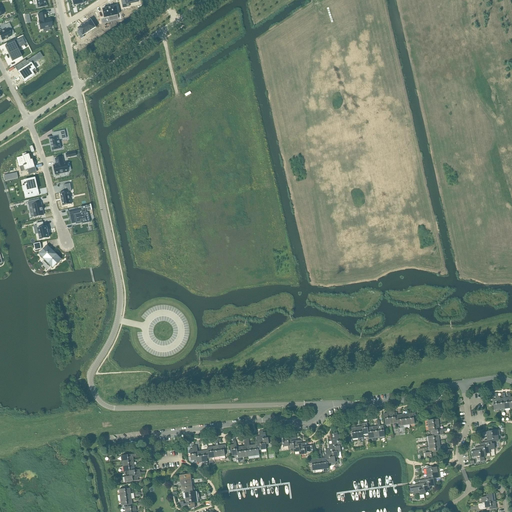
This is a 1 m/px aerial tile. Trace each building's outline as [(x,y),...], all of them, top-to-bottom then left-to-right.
[(120,0),(122,8),(129,7),(129,4),(138,2),(137,0),(120,0)] [(116,6),(102,9),(104,17),(108,17),(109,20),(118,18),(117,15),(118,15),(116,6)] [(45,13),(38,15),(39,21),(38,21),(40,29),(43,29),(43,32),(50,31),(49,28),(52,27),(50,19),(47,20),(45,13)] [(79,31),(76,32),(81,39),(84,37),(83,36),(95,28),(91,20),(86,23),(82,25),(78,28),(79,31)] [(6,29),(0,31),(0,37),(1,41),(11,36),(11,35),(14,34),(12,30),(9,24),(9,23),(4,26),(5,26),(6,29)] [(22,38),(5,46),(9,53),(8,53),(12,61),(12,62),(21,57),(17,48),(25,44),(22,38)] [(22,69),(18,72),(24,81),(24,82),(37,73),(35,70),(40,66),(37,61),(43,57),(39,52),(26,61),(25,60),(19,64),(22,69)] [(209,86),(203,88),(204,93),(205,98),(212,96),(212,97),(212,99),(213,101),(219,100),(218,95),(229,92),(227,86),(228,86),(228,85),(226,85),(225,82),(221,83),(220,81),(216,82),(216,84),(209,86)] [(53,137),(49,138),(52,151),(61,150),(59,140),(58,136),(65,135),(64,131),(52,133),(53,137)] [(23,156),(17,158),(20,167),(21,171),(34,167),(31,158),(32,158),(32,157),(30,158),(29,154),(27,155),(26,153),(22,154),(23,156)] [(181,170),(171,172),(174,183),(194,178),(193,175),(202,173),(202,176),(223,171),(220,160),(210,163),(208,156),(202,157),(202,156),(197,157),(196,157),(195,157),(192,158),(191,158),(190,158),(190,159),(186,160),(186,161),(180,162),(181,168),(181,170)] [(56,165),(53,166),(55,175),(68,172),(66,163),(63,164),(62,157),(55,159),(56,165)] [(17,173),(3,176),(5,181),(18,179),(17,173)] [(27,192),(25,192),(26,197),(35,195),(34,190),(37,190),(35,179),(27,180),(28,185),(25,185),(27,192)] [(66,192),(59,194),(62,207),(71,205),(68,192),(71,191),(70,184),(64,185),(66,192)] [(37,200),(28,202),(29,206),(32,205),(35,217),(43,215),(42,211),(43,211),(42,211),(42,208),(41,203),(37,204),(37,200)] [(81,209),(68,212),(69,217),(70,217),(71,220),(70,220),(71,224),(76,223),(76,224),(82,223),(82,224),(90,222),(88,212),(86,213),(85,208),(81,209)] [(42,222),(36,223),(37,225),(37,228),(40,240),(49,238),(46,226),(44,227),(43,222),(42,222)] [(78,251),(77,251),(80,264),(81,264),(81,263),(85,262),(85,261),(90,260),(89,259),(94,258),(94,256),(98,256),(98,257),(99,257),(94,235),(89,236),(90,242),(81,244),(82,251),(78,252),(78,251)] [(48,245),(39,252),(50,265),(59,258),(48,245)] [(409,414),(407,414),(409,425),(410,425),(415,425),(414,423),(416,422),(415,419),(414,420),(413,417),(416,416),(415,413),(409,414)] [(395,416),(396,421),(396,424),(398,424),(398,427),(404,426),(402,415),(397,415),(395,416)] [(351,432),(349,432),(350,439),(352,438),(352,439),(358,439),(363,438),(363,435),(362,427),(361,427),(357,427),(356,427),(351,428),(351,432)] [(263,431),(259,431),(260,436),(260,441),(263,441),(264,445),(265,445),(269,445),(268,438),(266,439),(265,433),(263,433),(263,431)] [(337,433),(333,434),(334,439),(335,445),(337,445),(338,448),(340,447),(343,447),(343,441),(341,441),(340,435),(338,435),(337,433)] [(280,439),(276,439),(277,445),(282,444),(282,442),(286,441),(285,439),(290,438),(290,435),(280,436),(280,439)] [(260,436),(257,437),(257,442),(258,447),(260,447),(260,451),(266,450),(265,445),(264,445),(263,441),(260,441),(260,436)] [(286,441),(282,442),(282,444),(283,448),(288,447),(287,444),(291,444),(291,442),(295,441),(295,438),(290,438),(285,439),(286,441)] [(334,439),(331,439),(332,444),(332,451),(335,450),(335,453),(337,453),(341,452),(340,447),(338,448),(337,445),(335,445),(334,439)] [(291,444),(287,444),(288,447),(288,450),(293,450),(293,447),(297,447),(297,444),(302,444),(301,440),(295,441),(291,442),(291,444)] [(480,447),(475,448),(475,451),(480,450),(480,453),(485,452),(485,454),(490,454),(490,450),(495,450),(494,444),(493,442),(484,443),(479,443),(480,447)] [(215,446),(211,447),(213,458),(219,457),(218,446),(218,443),(215,443),(215,446)] [(297,447),(293,447),(293,450),(294,453),(298,452),(298,450),(302,449),(302,447),(307,446),(307,443),(305,443),(302,444),(297,444),(297,447)] [(332,444),(328,445),(329,449),(330,456),(332,456),(332,459),(335,458),(338,458),(337,453),(335,453),(335,450),(332,451),(332,444)] [(223,445),(218,446),(219,457),(225,457),(224,452),(226,451),(226,448),(226,446),(224,445),(223,445)] [(302,449),(298,450),(298,452),(299,455),(305,455),(305,453),(311,452),(313,452),(313,449),(312,446),(307,446),(302,447),(302,449)] [(329,449),(326,450),(328,464),(330,464),(335,463),(335,458),(332,459),(332,456),(330,456),(329,449)] [(470,452),(471,455),(473,455),(473,457),(479,456),(480,464),(485,463),(484,458),(486,458),(485,454),(485,452),(480,453),(480,450),(475,451),(470,452)] [(429,453),(426,453),(426,459),(427,461),(431,461),(434,460),(433,458),(437,457),(436,452),(429,453)] [(311,460),(309,460),(309,464),(309,467),(312,466),(312,471),(317,471),(316,459),(311,460)] [(427,477),(424,478),(424,480),(435,479),(441,478),(440,472),(426,474),(427,477)] [(182,475),(179,476),(180,481),(191,479),(190,474),(185,475),(185,473),(182,473),(182,475)] [(424,480),(419,481),(420,484),(424,483),(425,486),(429,485),(430,487),(436,486),(435,479),(424,480)] [(420,484),(415,485),(415,488),(420,487),(421,490),(425,489),(425,491),(430,491),(430,487),(429,485),(425,486),(424,483),(420,484)] [(192,485),(180,487),(181,492),(184,491),(184,493),(193,492),(193,490),(192,485)] [(124,489),(119,490),(119,495),(131,494),(130,488),(127,489),(126,487),(124,487),(124,489)] [(415,488),(412,489),(413,492),(413,494),(419,494),(419,496),(424,495),(426,495),(425,491),(425,489),(421,490),(420,487),(415,488)] [(193,492),(184,493),(185,498),(186,504),(197,502),(197,497),(196,496),(196,492),(193,492)] [(482,503),(484,503),(489,502),(493,501),(492,494),(489,494),(489,492),(486,492),(486,497),(481,498),(482,503)] [(132,499),(120,501),(120,502),(121,506),(125,506),(125,508),(133,507),(132,501),(132,499)] [(495,501),(493,501),(489,502),(484,503),(485,508),(490,508),(490,510),(496,509),(495,501)]
